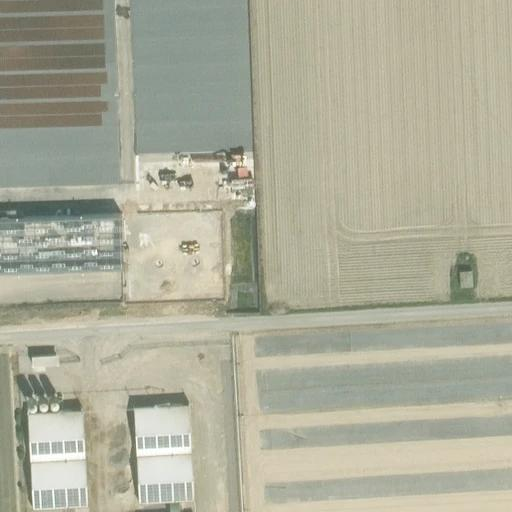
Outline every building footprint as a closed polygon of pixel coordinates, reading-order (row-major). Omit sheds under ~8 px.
[(0,268),(133,264),(131,210),(0,215),(0,268)] [(457,265),(458,284),(476,283),(474,264),(457,265)] [(110,285),(112,305),(129,303),(128,284),(110,285)] [(189,402),(134,405),(139,501),(194,499),(189,402)] [(83,408),(28,411),(33,507),(88,504),(83,408)]
